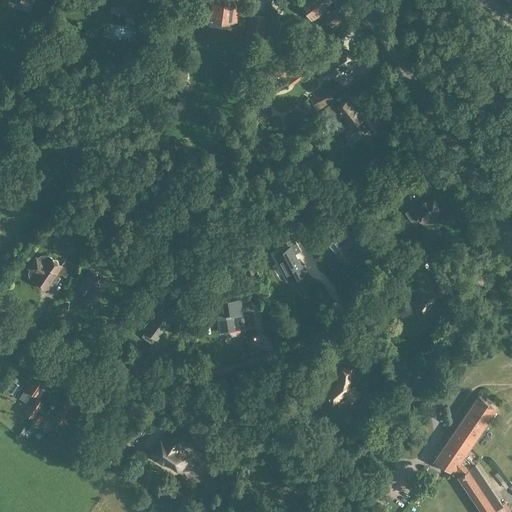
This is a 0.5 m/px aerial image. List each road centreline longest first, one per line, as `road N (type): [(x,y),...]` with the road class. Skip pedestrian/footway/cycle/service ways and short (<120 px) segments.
road 1 (track): [(511,241),(435,246),(361,310),(304,342),(184,385),(121,386),(0,309)]
road 2 (residential): [(331,511),(338,486),(511,245)]
road 3 (residential): [(511,236),(358,0)]
